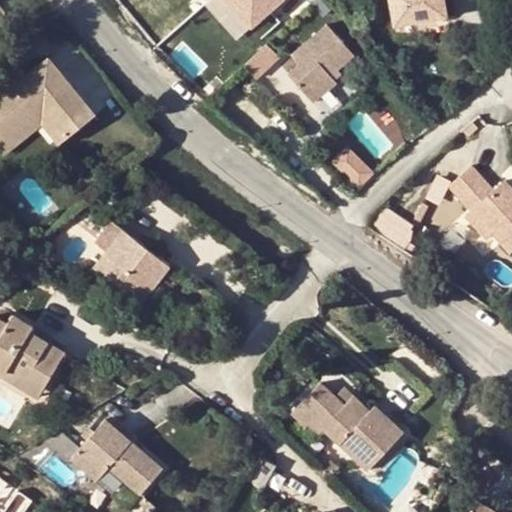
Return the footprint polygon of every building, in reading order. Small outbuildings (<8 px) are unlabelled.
[(287,0),(226,0),(255,31),(287,0)] [(391,0),(395,21),(447,13),(444,0),(391,0)] [(331,73),(338,67),(355,51),(327,21),(292,51),(301,61),(289,73),(315,101),(337,81),(335,78),(331,73)] [(270,47),(246,67),(258,80),(281,60),(270,47)] [(0,141),(42,107),(65,134),(87,116),(42,62),(27,75),(26,75),(16,83),(0,96),(0,141)] [(331,73),(335,78),(342,72),(338,67),(331,73)] [(11,77),(16,83),(26,75),(27,75),(22,69),(11,77)] [(53,144),(65,134),(42,107),(0,141),(0,153),(35,124),(53,144)] [(331,165),(358,188),(371,173),(344,150),(331,165)] [(511,181),(508,177),(497,187),(476,163),(454,185),(475,207),(496,230),(505,240),(511,247),(511,181)] [(374,224),(405,245),(418,225),(387,204),(374,224)] [(496,230),(475,207),(469,214),(491,236),(496,230)] [(94,223),(84,236),(108,254),(118,241),(94,223)] [(140,284),(147,289),(153,293),(172,267),(124,233),(118,241),(108,254),(93,273),(115,290),(113,294),(126,302),(140,284)] [(140,284),(126,302),(133,307),(147,289),(140,284)] [(35,365),(50,375),(62,358),(28,336),(32,331),(14,320),(7,329),(0,325),(0,378),(1,379),(7,369),(25,380),(35,365)] [(7,369),(1,379),(34,400),(50,375),(35,365),(25,380),(7,369)] [(377,410),(359,396),(351,406),(341,399),(325,388),(301,418),(329,440),(335,432),(380,467),(411,426),(382,403),(377,410)] [(350,389),(341,399),(351,406),(359,396),(350,389)] [(125,477),(154,500),(175,472),(116,425),(105,438),(99,446),(83,466),(114,490),(125,477)] [(93,441),(99,446),(105,438),(99,433),(93,441)] [(0,511),(23,511),(34,488),(0,472),(0,511)] [(141,511),(144,511),(154,500),(125,477),(114,490),(141,511)]
